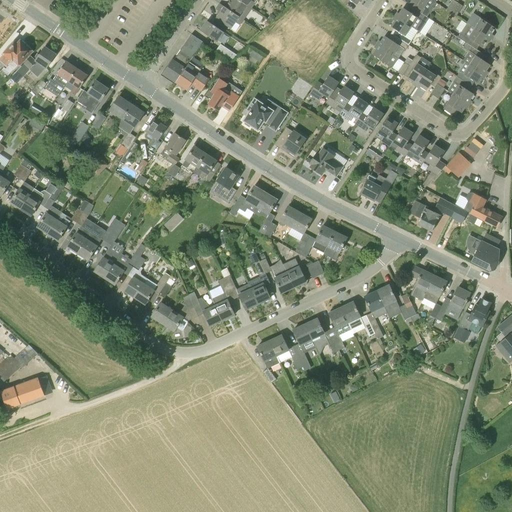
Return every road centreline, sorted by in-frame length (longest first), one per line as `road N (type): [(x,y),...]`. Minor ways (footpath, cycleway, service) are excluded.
road 1 (residential): [(399,239),(387,260),(359,280),(191,354),(155,346),(0,229)]
road 2 (tertiary): [(399,239),(281,177),(139,85)]
road 3 (residential): [(511,49),(507,85),(456,134),(356,70),(351,46)]
road 4 (unclassified): [(449,511),(456,446),(505,289)]
road 5 (track): [(0,437),(158,376),(191,354)]
road 6 (tertiary): [(139,85),(12,0)]
